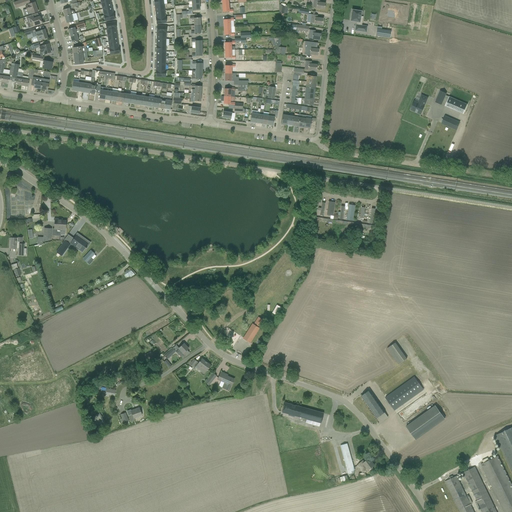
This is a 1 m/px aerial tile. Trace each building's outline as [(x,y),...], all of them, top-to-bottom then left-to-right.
[(21,0),(14,3),(16,8),(25,5),(25,4),(30,3),(28,0),(21,0)] [(314,0),(313,8),(324,9),(325,3),(319,2),(319,0),(314,0)] [(110,1),(101,3),(102,9),(112,7),(110,1)] [(22,10),(24,16),(38,11),(35,2),(28,4),(29,5),(26,6),(27,9),(22,10)] [(182,14),(182,15),(187,15),(187,14),(192,14),(192,11),(193,11),(193,10),(199,10),(199,4),(192,4),(192,7),(188,8),(189,11),(182,12),(182,14)] [(229,12),(229,13),(233,12),(233,10),(229,10),(229,4),(222,4),(223,12),(229,12)] [(280,15),(283,16),(283,14),(287,14),(288,7),(280,6),(279,13),(280,13),(280,15)] [(112,7),(102,9),(104,15),(113,13),(112,7)] [(63,10),(65,16),(71,15),(75,14),(74,11),(72,11),(71,11),(70,8),(69,8),(63,10)] [(355,30),(366,32),(367,26),(361,25),(361,24),(362,21),(361,21),(361,17),(360,16),(361,11),(352,10),(352,13),(351,13),(351,17),(350,21),(356,22),(356,25),(355,30)] [(113,13),(104,15),(105,21),(114,19),(113,13)] [(27,24),(28,28),(42,23),(40,17),(34,18),(33,15),(26,17),(28,23),(27,24)] [(65,16),(67,23),(73,21),(71,15),(65,16)] [(311,23),(322,25),(323,19),(317,18),(317,15),(312,15),(311,23)] [(194,17),(190,17),(190,20),(194,20),(194,26),(201,25),(200,18),(195,18),(194,18),(194,17)] [(223,20),(224,27),(230,27),(230,21),(233,21),(233,18),(229,18),(229,19),(223,20)] [(191,32),(191,34),(195,34),(195,33),(201,33),(201,25),(194,26),(195,31),(191,32)] [(291,25),(290,29),(296,30),(296,33),(299,33),(299,31),(302,31),(308,32),(308,29),(309,26),(305,26),(302,25),(297,25),(296,25),(291,25)] [(72,28),(68,29),(70,36),(76,34),(80,33),(79,29),(75,30),(74,27),(72,28)] [(230,35),(230,36),(234,35),(234,32),(231,33),(230,27),(224,27),(224,35),(230,35)] [(33,42),(34,42),(38,41),(47,38),(45,29),(35,32),(34,29),(24,32),(25,35),(31,33),(33,38),(32,39),(33,42)] [(377,29),(376,36),(390,38),(391,31),(377,29)] [(309,38),(320,40),(321,34),(315,33),(315,31),(310,30),(309,38)] [(85,41),(100,37),(99,32),(84,37),(85,41)] [(76,34),(70,36),(72,43),(77,41),(78,41),(76,34)] [(195,48),(202,48),(201,40),(195,41),(195,39),(192,40),(192,42),(195,42),(195,48)] [(225,43),(225,50),(235,50),(234,47),(231,47),(231,44),(235,44),(235,41),(231,41),(231,42),(225,43)] [(305,46),(304,54),(310,55),(310,54),(313,55),(318,55),(319,49),(317,49),(317,43),(305,41),(304,46),(305,46)] [(39,53),(40,57),(45,55),(45,54),(51,53),(49,47),(50,47),(49,44),(42,46),(40,47),(41,52),(39,53)] [(192,54),(192,57),(196,57),(196,56),(202,56),(202,48),(195,48),(192,48),(192,52),(195,52),(196,54),(192,54)] [(235,50),(225,50),(225,58),(230,58),(231,58),(231,59),(235,59),(235,56),(235,50)] [(39,67),(51,69),(52,62),(44,61),(43,61),(43,57),(32,55),(32,59),(40,61),(39,67)] [(305,70),(316,71),(317,65),(311,64),(311,61),(306,61),(305,70)] [(196,71),(202,71),(202,63),(196,63),(196,62),(192,62),(192,65),(196,65),(196,71)] [(225,65),(225,73),(231,73),(235,73),(235,71),(236,68),(235,68),(235,65),(231,65),(231,66),(230,66),(225,65)] [(3,73),(1,82),(8,83),(9,80),(12,80),(12,77),(13,76),(14,67),(11,66),(10,71),(9,74),(3,73)] [(192,80),(196,80),(196,79),(202,79),(202,71),(196,71),(192,71),(192,77),(192,80)] [(13,76),(12,77),(15,78),(14,84),(21,86),(22,79),(23,73),(18,72),(17,76),(13,76)] [(293,80),(298,81),(298,76),(301,76),(301,73),(294,72),(293,80)] [(225,73),(225,81),(230,81),(231,81),(238,81),(239,77),(236,77),(236,73),(235,73),(231,73),(225,73)] [(34,88),(41,89),(42,79),(33,77),(31,85),(34,86),(34,88)] [(41,89),(48,90),(49,80),(42,79),(41,89)] [(91,81),(89,93),(95,94),(95,93),(96,93),(97,86),(96,86),(96,85),(93,85),(94,79),(91,79),(91,81)] [(191,93),(201,94),(201,86),(195,86),(195,85),(191,84),(191,87),(195,87),(195,89),(192,89),(191,93)] [(99,99),(105,99),(107,88),(103,87),(103,90),(100,90),(101,87),(97,86),(96,93),(100,93),(99,99)] [(224,96),(234,97),(234,91),(235,88),(231,88),(231,89),(224,88),(224,96)] [(436,102),(441,104),(446,94),(440,91),(436,102)] [(177,104),(181,105),(182,98),(176,98),(177,93),(174,93),(173,104),(177,104)] [(190,102),(194,102),(194,101),(201,101),(201,94),(191,93),(190,97),(194,98),(194,99),(191,99),(190,102)] [(414,102),(411,110),(421,114),(424,106),(428,98),(422,95),(418,103),(414,102)] [(234,97),(224,96),(223,104),(230,104),(230,105),(234,106),(234,103),(230,102),(230,101),(234,101),(234,97)] [(468,105),(449,97),(445,106),(464,114),(468,105)] [(268,116),(267,125),(273,125),(274,117),(276,118),(277,111),(275,111),(269,110),(268,116)] [(456,130),(460,123),(445,116),(442,124),(456,130)] [(62,219),(55,219),(54,229),(53,229),(52,235),(61,236),(61,235),(65,235),(65,230),(66,221),(62,221),(62,219)] [(74,239),(71,242),(78,248),(79,248),(78,249),(82,252),(85,247),(86,248),(87,248),(90,243),(84,239),(83,240),(77,235),(76,235),(74,239)] [(18,255),(24,256),(24,255),(26,255),(26,251),(24,250),(24,244),(19,244),(19,242),(22,242),(22,238),(18,238),(17,238),(10,238),(10,249),(17,249),(17,248),(19,248),(18,255)] [(64,240),(55,252),(59,254),(61,256),(70,244),(64,240)] [(91,251),(83,259),(89,264),(92,261),(90,259),(91,258),(93,259),(96,256),(94,255),(94,254),(91,251)] [(60,263),(58,257),(52,260),(51,257),(44,260),(47,268),(60,263)] [(17,263),(11,265),(12,270),(14,270),(15,274),(16,277),(21,275),(19,268),(18,269),(17,263)] [(243,338),(250,343),(259,328),(258,328),(263,320),(258,317),(253,325),(252,324),(243,338)] [(175,351),(182,358),(185,356),(189,352),(187,350),(188,348),(184,343),(175,351)] [(396,343),(387,349),(399,365),(407,359),(396,343)] [(169,351),(165,355),(166,356),(168,358),(173,354),(175,351),(173,348),(172,348),(169,351)] [(143,358),(145,360),(150,357),(151,360),(154,358),(151,352),(144,355),(145,357),(143,358)] [(195,367),(204,374),(210,365),(202,358),(198,363),(195,367)] [(218,377),(217,379),(228,384),(225,390),(229,391),(231,385),(232,384),(234,379),(225,376),(226,374),(220,372),(218,377)] [(205,383),(209,385),(216,376),(213,373),(205,383)] [(385,397),(394,410),(424,390),(414,377),(385,397)] [(106,388),(105,396),(109,396),(109,395),(109,393),(113,393),(113,389),(106,388)] [(377,418),(381,423),(389,418),(369,390),(361,396),(377,418)] [(305,423),(311,424),(312,420),(321,423),(323,413),(284,403),(282,412),(289,414),(288,415),(292,416),(293,415),(306,419),(305,423)] [(406,426),(416,440),(445,419),(435,405),(406,426)] [(127,411),(130,421),(134,420),(134,418),(142,415),(139,408),(131,411),(130,410),(127,411)] [(102,412),(94,416),(98,423),(97,424),(98,426),(104,422),(101,417),(104,415),(102,412)] [(511,427),(494,436),(511,472),(511,427)] [(341,446),(349,474),(355,473),(347,444),(341,446)] [(481,464),(504,511),(511,511),(511,484),(498,456),(481,464)] [(365,472),(359,474),(360,478),(366,476),(365,473),(369,470),(369,471),(373,468),(372,467),(374,465),(369,459),(364,462),(363,461),(359,464),(358,464),(359,465),(365,472)] [(463,472),(482,511),(497,511),(475,467),(463,472)] [(446,484),(460,511),(474,511),(457,476),(445,481),(446,483),(445,483),(446,485),(446,484)]
